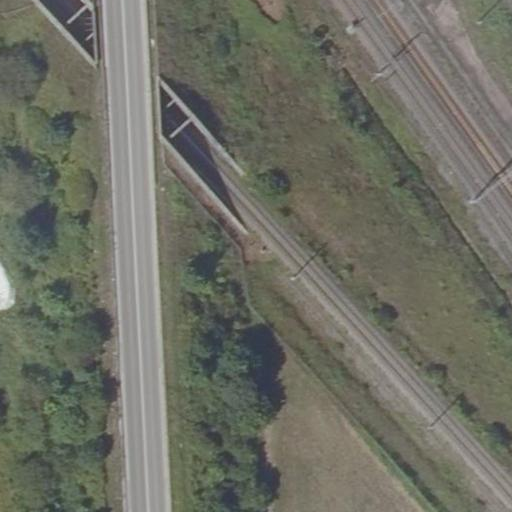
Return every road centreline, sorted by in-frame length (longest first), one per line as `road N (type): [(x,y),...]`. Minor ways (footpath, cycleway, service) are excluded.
road 1 (secondary): [(123,0),(139,329)]
road 2 (secondary): [(155,511),(139,329)]
road 3 (secondary): [(139,329),(142,511)]
